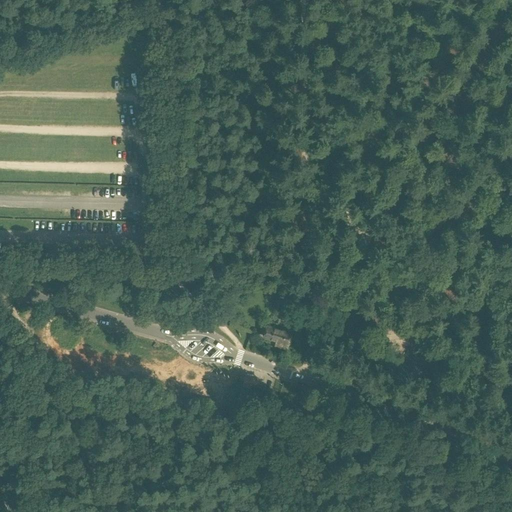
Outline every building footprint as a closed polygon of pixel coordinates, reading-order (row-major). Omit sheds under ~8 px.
[(286,298),(281,314),(290,317),(295,301),(286,298)] [(267,327),(263,337),(276,341),(275,345),(287,348),(291,334),(267,327)] [(239,371),(238,380),(253,380),(253,371),(239,371)] [(204,400),(210,391),(196,382),(190,391),(204,400)] [(226,511),(224,502),(205,507),(206,511),(226,511)]
